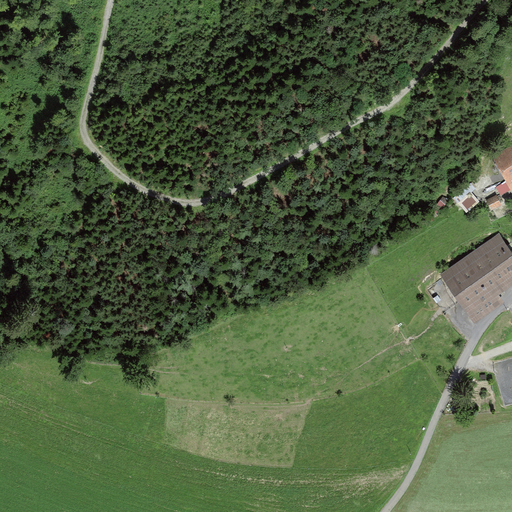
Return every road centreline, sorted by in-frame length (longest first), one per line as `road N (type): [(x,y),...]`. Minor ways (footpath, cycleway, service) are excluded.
road 1 (track): [(107,0),(82,133),(136,189),(197,202),(379,113),(486,0)]
road 2 (residential): [(379,511),(422,454),(476,334),(511,295)]
